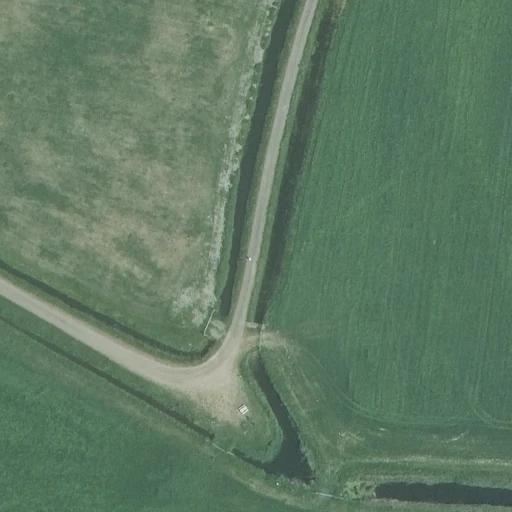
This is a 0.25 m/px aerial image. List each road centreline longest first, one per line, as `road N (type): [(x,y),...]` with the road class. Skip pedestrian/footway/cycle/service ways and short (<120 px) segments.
road 1 (track): [(238,325),(315,0)]
road 2 (track): [(0,287),(161,375),(182,378),(213,366),(238,325)]
